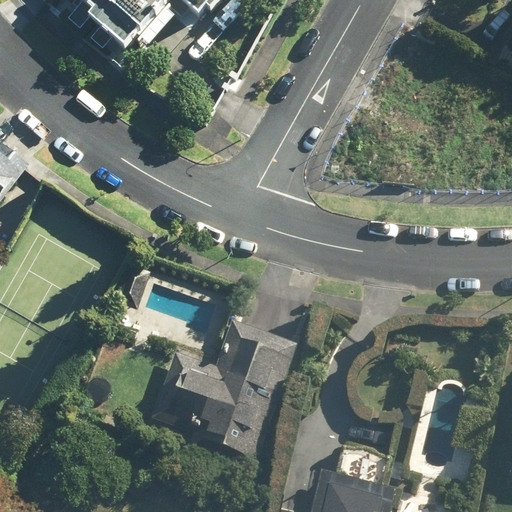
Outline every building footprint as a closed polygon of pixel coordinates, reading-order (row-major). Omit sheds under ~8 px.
[(68,0),(66,3),(87,22),(82,27),(119,61),(170,4),(194,25),(216,0),(68,0)] [(401,147),(440,166),(450,147),(477,160),(507,99),(417,55),(387,116),(411,128),(401,147)] [(0,205),(30,168),(0,144),(0,205)] [(229,330),(215,371),(172,357),(150,422),(194,437),(187,456),(253,478),(295,352),(229,330)] [(483,415),(461,412),(454,453),(476,456),(483,415)] [(390,511),(393,498),(314,481),(307,511),(390,511)]
